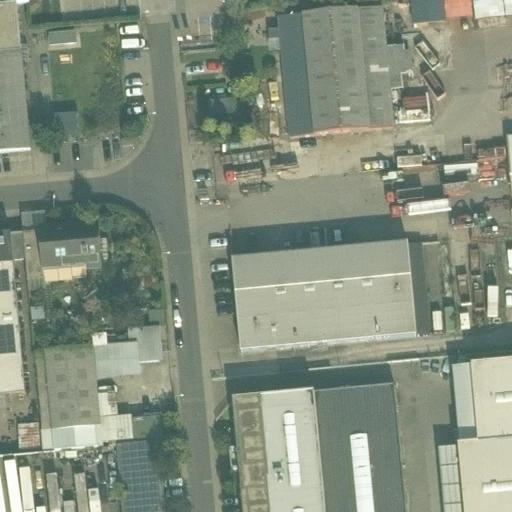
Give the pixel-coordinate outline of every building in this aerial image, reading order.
[(0,0),(0,8),(18,7),(30,6),(28,0),(0,0)] [(446,26),(445,23),(443,0),(410,0),(413,29),(446,26)] [(471,0),(443,0),(445,23),(474,21),(471,0)] [(503,0),(472,0),(475,24),(505,21),(503,0)] [(511,0),(503,0),(505,21),(511,19),(511,0)] [(0,57),(22,55),(18,7),(0,8),(0,57)] [(278,20),(290,140),(394,130),(390,94),(386,50),(382,10),(278,20)] [(76,34),(49,36),(50,48),(77,45),(76,34)] [(404,55),(403,48),(386,50),(390,94),(403,92),(402,78),(406,77),(412,72),(410,57),(404,55)] [(0,130),(29,128),(22,55),(0,57),(0,130)] [(241,100),(209,102),(211,134),(244,131),(241,100)] [(0,155),(31,152),(29,128),(0,130),(0,155)] [(24,227),(39,224),(37,213),(22,216),(24,227)] [(42,272),(44,272),(57,271),(57,265),(71,264),(72,270),(86,269),(102,267),(98,229),(52,233),(53,240),(40,241),(42,272)] [(39,234),(40,241),(53,240),(52,233),(39,234)] [(13,262),(25,261),(23,242),(23,236),(11,237),(13,262)] [(0,237),(0,399),(26,397),(13,262),(11,237),(0,237)] [(40,241),(23,242),(25,261),(27,283),(45,281),(44,272),(42,272),(40,241)] [(422,246),(408,247),(416,338),(431,337),(422,246)] [(232,264),(241,355),(416,338),(408,247),(232,264)] [(87,281),(86,269),(72,270),(71,264),(57,265),(57,271),(44,272),(45,281),(45,284),(87,281)] [(104,330),(105,338),(121,337),(120,329),(104,330)] [(135,349),(136,355),(158,354),(162,354),(161,333),(128,335),(128,336),(129,336),(130,348),(130,349),(135,349)] [(106,350),(130,348),(129,336),(128,336),(121,337),(105,338),(106,350)] [(106,350),(94,351),(97,383),(141,380),(140,366),(136,367),(136,355),(135,349),(130,349),(130,348),(106,350)] [(53,434),(101,429),(101,424),(97,383),(94,351),(93,350),(46,354),(53,434)] [(45,454),(54,454),(53,434),(46,354),(36,355),(45,454)] [(159,365),(158,354),(136,355),(136,367),(140,366),(159,365)] [(472,370),(479,449),(511,445),(511,365),(472,369),(472,370)] [(472,370),(453,372),(459,450),(479,449),(472,370)] [(407,511),(395,388),(314,396),(233,403),(238,450),(240,476),(243,511),(407,511)] [(162,419),(132,422),(134,447),(159,444),(164,444),(162,419)] [(132,422),(101,424),(101,429),(103,445),(109,445),(109,449),(117,448),(134,447),(132,422)] [(101,429),(53,434),(54,454),(103,449),(103,445),(101,429)] [(117,448),(123,511),(165,511),(159,444),(134,447),(117,448)] [(511,511),(511,445),(479,449),(459,450),(465,511),(511,511)] [(465,511),(459,450),(438,452),(443,511),(465,511)]
